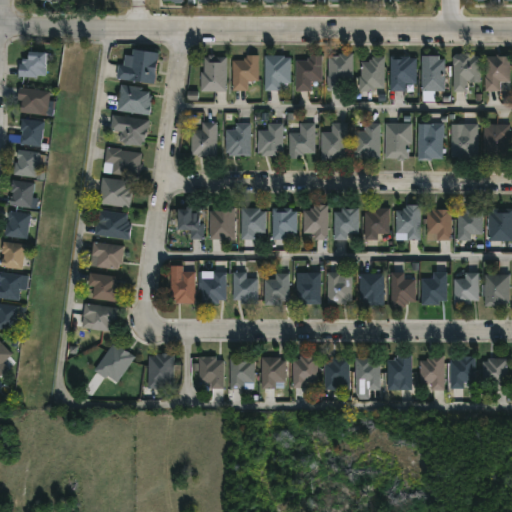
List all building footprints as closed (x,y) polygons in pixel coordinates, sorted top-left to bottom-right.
[(158,53),(154,84),(116,79),(118,65),(123,65),(125,55),(132,57),(133,50),(158,53)] [(44,53),(44,66),(46,66),(45,76),(37,75),(36,78),(18,77),(19,64),(21,64),(22,59),(27,59),(27,52),(44,53)] [(352,54),(353,83),(343,82),(342,92),(327,92),(328,56),(339,56),(339,54),(352,54)] [(475,54),(475,57),(480,57),(481,83),(470,83),(470,81),(468,81),(468,92),(454,92),(453,57),(456,54),(475,54)] [(502,54),(502,56),(510,57),(510,82),(500,82),(500,91),(484,91),(485,77),(486,77),(486,56),(497,56),(497,54),(502,54)] [(214,55),(214,58),(226,58),(226,92),(201,92),(201,72),(203,72),(203,57),(208,57),(208,55),(214,55)] [(232,91),(232,60),(243,60),(243,58),(246,58),(246,56),(259,56),(259,81),(248,81),(248,91),(232,91)] [(284,56),(284,58),(291,58),(291,84),(280,84),(280,91),(265,91),(264,56),(284,56)] [(299,92),(296,92),(296,61),(307,61),(307,58),(310,58),(310,56),(322,56),(322,82),(312,82),(312,92),(299,92)] [(410,57),(410,58),(416,58),(416,84),(406,84),(406,91),(390,91),(390,56),(410,57)] [(440,57),(440,60),(445,60),(445,92),(421,92),(422,56),(440,56),(440,57)] [(361,92),(359,92),(359,76),(361,76),(362,62),(369,62),(369,59),(372,59),(373,57),(386,57),(385,89),(375,89),(375,92),(361,92)] [(152,97),(149,115),(117,111),(121,84),(142,88),(142,91),(149,92),(148,96),(152,97)] [(50,92),(48,108),(43,107),(42,115),(19,112),(20,101),(17,100),(19,88),(50,92)] [(150,120),(146,137),(145,137),(144,142),(142,141),(141,146),(119,143),(121,133),(122,132),(110,130),(112,115),(150,120)] [(44,122),(41,147),(19,144),(20,135),(22,136),(22,132),(20,131),(21,119),(44,122)] [(217,123),(217,158),(198,157),(198,156),(191,156),(191,130),(202,130),(202,123),(217,123)] [(300,159),(288,159),(288,133),(300,133),(300,123),(315,123),(314,154),(303,154),(303,156),(300,156),(300,159)] [(331,161),(322,161),(322,133),(331,133),(332,123),(348,124),(346,160),(334,160),(334,161),(331,161)] [(251,124),(251,156),(230,156),(230,153),(226,153),(226,130),(236,130),(236,124),(251,124)] [(283,124),(283,156),(262,156),(262,153),(258,153),(258,130),(268,130),(268,124),(283,124)] [(380,124),(380,159),(354,157),(354,131),(365,131),(365,124),(380,124)] [(409,145),(410,152),(409,152),(408,158),(404,158),(404,161),(398,161),(398,159),(385,159),(386,124),(412,124),(412,145),(409,145)] [(427,161),(419,161),(419,132),(429,133),(429,124),(445,124),(445,138),(443,138),(443,161),(427,161)] [(478,124),(478,159),(452,158),(452,125),(478,124)] [(508,140),(508,159),(497,159),(497,161),(484,162),(484,125),(509,125),(509,140),(508,140)] [(140,169),(139,172),(123,170),(122,176),(103,174),(106,147),(142,153),(140,169)] [(39,157),(36,178),(14,175),(15,163),(18,163),(18,159),(17,159),(18,150),(39,153),(39,157)] [(133,187),(130,208),(128,208),(128,211),(122,210),(122,207),(98,204),(102,177),(130,181),(129,187),(133,187)] [(33,198),(31,209),(9,206),(9,198),(11,199),(12,193),(10,193),(12,180),(34,183),(33,198)] [(328,205),(328,240),(314,240),(314,234),(303,234),(303,211),(310,211),(310,209),(313,209),(313,206),(328,205)] [(421,206),(421,241),(407,241),(407,234),(396,234),(396,211),(403,211),(403,209),(406,209),(406,206),(421,206)] [(192,210),(198,210),(198,224),(204,224),(204,240),(191,240),(191,231),(178,231),(178,210),(186,210),(186,208),(192,208),(192,210)] [(213,240),(210,240),(210,212),(214,212),(214,208),(234,208),(234,240),(213,240)] [(260,210),(260,212),(265,212),(265,233),(255,233),(255,240),(241,240),(241,208),(260,208),(260,210)] [(292,208),(292,212),(297,212),(297,233),(286,233),(286,240),(272,240),(272,208),(292,208)] [(359,208),(359,234),(348,234),(347,240),(334,240),(334,212),(342,212),(342,208),(346,208),(346,210),(359,208)] [(378,240),(366,240),(366,213),(373,213),(373,208),(389,209),(389,234),(378,234),(378,240)] [(452,210),(452,241),(437,241),(438,234),(426,234),(427,212),(432,212),(433,209),(452,210)] [(460,241),(458,241),(458,212),(465,212),(465,209),(483,209),(483,235),(471,235),(471,241),(460,241)] [(511,242),(491,242),(488,242),(489,213),(493,213),(493,209),(511,209),(511,242)] [(129,222),(128,224),(131,225),(128,240),(94,234),(99,210),(127,214),(126,221),(129,222)] [(29,224),(27,239),(4,236),(6,224),(8,224),(9,211),(30,214),(29,224)] [(25,245),(22,270),(0,267),(1,259),(3,259),(4,255),(2,255),(3,242),(25,245)] [(122,264),(122,266),(114,265),(113,269),(97,267),(98,257),(91,256),(93,242),(124,246),(122,264)] [(195,273),(195,304),(176,304),(176,301),(171,301),(171,279),(182,279),(182,272),(195,273)] [(226,273),(226,301),(217,300),(217,305),(201,304),(202,279),(213,279),(214,272),(226,273)] [(20,286),(19,301),(0,298),(0,273),(22,276),(20,286)] [(120,286),(117,304),(92,300),(94,287),(87,286),(89,273),(116,278),(115,285),(120,286)] [(258,273),(258,304),(240,304),(240,300),(233,300),(233,273),(258,273)] [(321,273),(321,303),(302,303),(302,301),(296,301),(296,280),(298,280),(298,275),(306,275),(306,273),(321,273)] [(342,276),(342,280),(352,280),(352,301),(347,301),(347,305),(328,305),(327,273),(342,273),(342,276)] [(405,275),(405,280),(416,280),(416,303),(409,303),(409,305),(406,305),(406,308),(391,308),(392,273),(405,273),(405,275)] [(447,301),(439,301),(439,305),(422,305),(422,279),(434,279),(434,273),(447,273),(447,301)] [(472,302),(472,304),(454,304),(455,279),(466,279),(466,273),(480,274),(479,301),(472,302)] [(280,304),(265,304),(265,280),(276,280),(276,274),(289,274),(289,301),(282,301),(282,304),(280,304)] [(384,274),(384,306),(365,306),(365,302),(359,302),(359,274),(384,274)] [(510,275),(510,303),(505,303),(505,307),(485,307),(485,297),(482,297),(482,285),(485,285),(485,275),(510,275)] [(17,317),(15,332),(0,330),(0,304),(18,307),(17,317)] [(117,322),(117,324),(113,323),(113,326),(111,325),(110,333),(82,329),(85,304),(119,309),(117,322)] [(0,343),(11,355),(0,365),(0,343)] [(113,344),(118,348),(119,347),(134,357),(117,382),(108,375),(105,379),(94,371),(113,344)] [(413,354),(412,390),(398,389),(399,382),(387,382),(387,359),(394,359),(394,357),(397,357),(397,353),(413,354)] [(168,354),(174,354),(173,386),(161,385),(161,389),(147,389),(148,356),(155,356),(155,354),(168,354)] [(305,357),(319,356),(318,381),(306,381),(306,388),(293,387),(293,359),(301,359),(301,355),(305,355),(305,357)] [(445,355),(444,390),(432,390),(432,383),(420,383),(420,360),(427,360),(427,358),(431,358),(431,355),(445,355)] [(217,356),(217,360),(224,360),(224,388),(212,388),(212,382),(199,382),(199,356),(217,356)] [(475,356),(476,381),(464,381),(464,388),(450,387),(450,360),(458,360),(458,356),(475,356)] [(249,357),(249,360),(255,360),(254,382),(244,382),(244,389),(230,389),(230,357),(249,357)] [(281,357),(281,360),(285,360),(285,382),(276,382),(276,388),(261,388),(261,357),(281,357)] [(350,357),(350,383),(339,383),(339,389),(325,389),(325,361),(332,361),(332,357),(350,357)] [(372,357),(372,361),(380,361),(380,389),(357,389),(357,383),(354,383),(355,357),(372,357)] [(507,358),(507,390),(494,390),(494,383),(483,383),(483,361),(488,361),(488,358),(507,358)]
